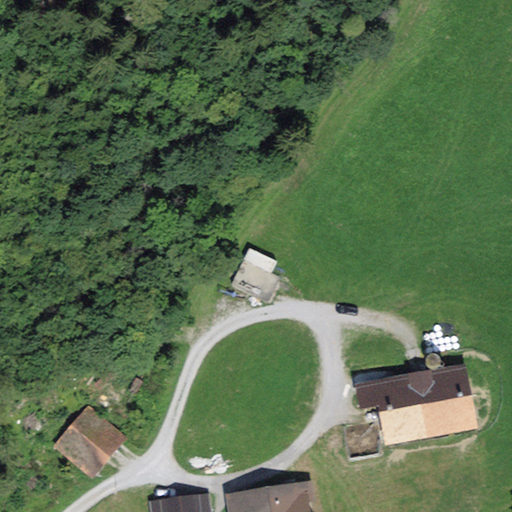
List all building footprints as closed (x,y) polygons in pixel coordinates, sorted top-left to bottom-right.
[(273,273),(278,262),(253,249),(247,260),(273,273)] [(270,309),(284,282),(247,263),(233,289),(270,309)] [(431,372),(436,374),(441,371),(443,366),(440,361),(435,360),(430,362),(428,367),(431,372)] [(481,441),(468,372),(357,393),(363,427),(381,424),(388,459),(481,441)] [(95,489),(130,442),(75,401),(40,449),(95,489)] [(317,511),(313,488),(227,502),(228,511),(317,511)] [(153,511),(213,511),(212,498),(153,506),(153,511)]
